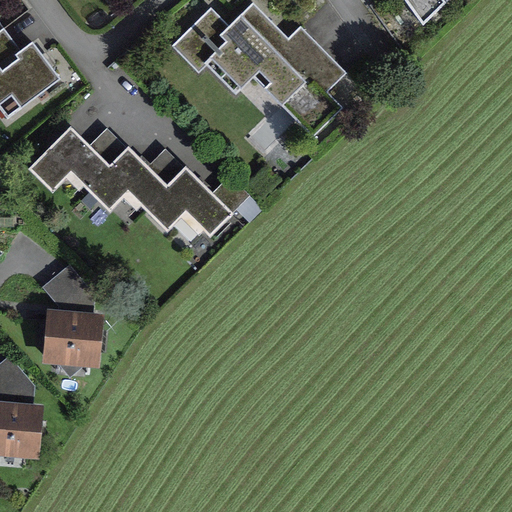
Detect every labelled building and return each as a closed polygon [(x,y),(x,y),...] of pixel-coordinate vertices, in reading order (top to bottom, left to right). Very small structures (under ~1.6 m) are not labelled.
[(287,35),(253,0),(250,0),(227,23),(210,6),(173,42),(198,68),(204,62),(234,93),(251,77),(283,108),(300,128),(312,140),(346,107),(330,90),(350,70),(302,20),(287,35)] [(0,23),(0,106),(6,115),(58,77),(32,43),(20,51),(0,23)] [(89,188),(110,167),(73,129),(33,168),(54,189),(65,177),(78,190),(85,184),(89,188)] [(110,167),(89,188),(110,208),(118,200),(129,212),(140,201),(146,208),(167,188),(129,149),(110,167)] [(167,188),(146,208),(167,229),(181,216),(205,240),(230,215),(186,170),(167,188)] [(102,363),(105,315),(42,312),(40,359),(102,363)] [(0,453),(45,455),(47,406),(0,404),(0,453)]
